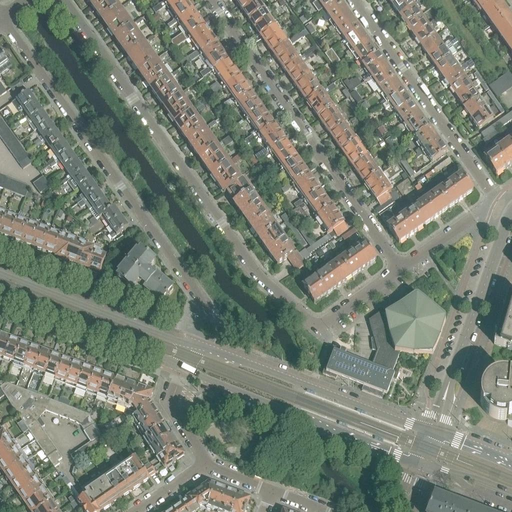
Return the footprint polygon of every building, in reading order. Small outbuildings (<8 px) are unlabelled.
[(102,22),(120,9),(113,0),(97,0),(90,5),(102,22)] [(176,0),(163,0),(165,2),(153,10),(156,14),(168,6),(176,0)] [(194,12),(185,0),(176,0),(168,6),(179,22),(194,12)] [(265,11),(264,11),(256,0),(246,0),(238,6),(250,22),(265,11)] [(307,0),(309,1),(310,0),(316,0),(318,2),(313,5),(319,14),(324,10),(337,0),(307,0)] [(340,2),(338,0),(337,0),(324,10),(326,13),(340,2)] [(415,4),(413,2),(412,0),(392,0),(389,2),(404,23),(420,12),(418,8),(420,8),(423,6),(421,4),(425,1),(424,0),(418,0),(419,1),(416,3),(415,4)] [(479,14),(481,13),(496,2),(494,0),(469,0),(472,3),(474,3),(480,11),(478,12),(479,14)] [(511,27),(511,20),(498,1),(496,2),(481,13),(482,14),(484,12),(490,21),(488,22),(491,27),(493,25),(499,34),(497,35),(498,37),(511,27)] [(360,30),(350,17),(340,2),(326,13),(336,27),(334,28),(331,28),(329,30),(333,35),(335,33),(336,31),(338,30),(345,41),(360,30)] [(114,39),(132,26),(120,9),(102,22),(114,39)] [(261,38),(276,28),(265,11),(250,22),(261,38)] [(206,29),(195,13),(194,12),(179,22),(188,35),(185,37),(182,34),(172,42),(171,45),(175,50),(191,39),(206,29)] [(428,23),(420,12),(404,23),(418,43),(435,32),(432,28),(435,29),(437,27),(433,21),(431,23),(430,26),(428,23)] [(150,19),(154,25),(159,22),(155,16),(150,19)] [(127,56),(145,44),(132,26),(114,39),(127,56)] [(311,36),(315,33),(310,26),(306,29),(311,36)] [(511,27),(498,37),(499,38),(501,37),(507,46),(505,47),(509,51),(510,50),(511,52),(511,27)] [(273,54),(287,44),(276,28),(261,38),(273,54)] [(217,45),(206,30),(206,29),(191,39),(202,55),(217,45)] [(377,55),(369,43),(360,30),(345,41),(353,52),(352,53),(349,53),(346,54),(350,60),(353,58),(354,56),(355,55),(363,65),(377,55)] [(303,39),(307,36),(305,32),(294,39),(296,43),(302,38),(303,39)] [(445,46),(435,32),(418,43),(433,64),(449,53),(447,49),(449,50),(452,48),(450,44),(448,42),(445,44),(445,46)] [(320,40),(316,43),(320,49),(324,46),(320,40)] [(139,74),(157,61),(145,44),(127,56),(139,74)] [(284,71),(299,60),(287,44),(273,54),(284,71)] [(229,61),(218,46),(217,45),(202,55),(214,72),(229,61)] [(318,58),(321,56),(316,48),(307,55),(304,57),(307,60),(315,54),(318,58)] [(325,55),(330,63),(332,65),(338,61),(331,51),(325,55)] [(8,64),(0,52),(0,73),(1,76),(11,68),(13,67),(10,62),(8,64)] [(197,53),(196,54),(195,53),(188,58),(191,63),(200,57),(197,53)] [(458,65),(449,53),(433,64),(448,85),(464,73),(463,72),(468,69),(469,71),(474,67),(470,62),(464,66),(462,62),(458,65)] [(391,74),(386,67),(382,61),(382,60),(379,55),(378,56),(377,55),(363,65),(370,76),(369,77),(366,77),(364,79),(367,84),(370,82),(371,80),(372,79),(380,90),(395,79),(394,78),(395,78),(392,73),(391,74)] [(307,60),(304,57),(299,60),(284,71),(296,87),(311,76),(303,66),(308,63),(307,60)] [(169,78),(157,61),(139,74),(151,91),(169,78)] [(240,77),(230,63),(229,61),(214,72),(225,88),(240,77)] [(203,79),(211,74),(207,69),(200,75),(203,79)] [(322,93),(313,80),(318,77),(315,73),(311,76),(296,87),(307,103),(322,93)] [(472,85),(464,73),(448,85),(462,105),(476,95),(478,94),(475,89),(478,87),(480,85),(477,81),(472,85)] [(507,91),(511,88),(504,76),(499,80),(507,91)] [(252,94),(241,79),(240,77),(225,88),(237,104),(252,94)] [(163,108),(181,95),(169,78),(151,91),(163,108)] [(412,104),(403,92),(395,79),(380,90),(387,101),(386,102),(384,101),(381,103),(385,109),(387,107),(388,105),(390,104),(397,114),(412,104)] [(357,80),(346,87),(350,92),(360,85),(357,80)] [(502,94),(507,91),(499,80),(494,83),(502,94)] [(13,93),(23,86),(20,81),(10,88),(11,90),(13,93)] [(9,87),(5,90),(1,83),(0,83),(0,94),(1,96),(11,90),(10,88),(9,87)] [(497,98),(502,94),(494,83),(489,86),(497,98)] [(220,86),(219,87),(217,84),(210,89),(214,95),(223,89),(220,86)] [(334,109),(326,98),(328,96),(327,96),(336,89),(332,85),(322,93),(307,103),(319,120),(334,109)] [(346,100),(350,97),(345,90),(341,93),(346,100)] [(18,114),(23,111),(35,102),(28,92),(11,104),(18,114)] [(263,110),(252,95),(252,94),(237,104),(248,120),(263,110)] [(193,113),(181,96),(181,95),(163,108),(175,125),(193,113)] [(494,119),(488,110),(486,108),(487,107),(487,106),(486,105),(485,106),(476,95),(462,105),(465,110),(464,110),(465,112),(464,113),(468,117),(468,116),(470,119),(473,123),(472,123),(475,128),(476,127),(478,130),(494,119)] [(232,102),(231,103),(230,101),(223,105),(227,111),(234,106),(232,102)] [(22,127),(42,112),(35,102),(23,111),(27,117),(24,119),(25,120),(20,124),(22,127)] [(430,129),(421,116),(412,104),(397,114),(405,125),(404,127),(401,126),(398,128),(400,131),(402,133),(405,132),(405,130),(407,128),(415,139),(430,129)] [(215,110),(219,115),(224,112),(220,107),(215,110)] [(330,136),(345,126),(334,109),(319,120),(330,136)] [(275,127),(264,111),(263,110),(248,120),(258,133),(252,137),(245,141),(248,145),(260,137),(275,127)] [(34,132),(37,130),(49,122),(42,112),(22,127),(23,129),(29,125),(34,132)] [(187,142),(205,130),(193,113),(175,125),(187,142)] [(499,129),(511,120),(508,115),(496,124),(499,129)] [(44,140),(56,132),(49,122),(37,130),(44,140)] [(487,138),(499,129),(496,124),(483,132),(487,138)] [(342,152),(357,142),(345,126),(330,136),(342,152)] [(286,143),(276,128),(275,127),(260,137),(271,153),(286,143)] [(443,147),(438,141),(433,134),(434,133),(431,128),(430,129),(415,139),(422,149),(420,151),(418,151),(415,152),(418,155),(415,157),(417,159),(422,156),(423,153),(424,152),(432,164),(447,153),(446,152),(447,151),(444,147),(443,147)] [(0,138),(1,141),(11,134),(8,130),(0,135),(0,138)] [(200,160),(218,147),(205,130),(187,142),(200,160)] [(51,150),(63,142),(56,132),(44,140),(51,150)] [(15,139),(11,134),(1,141),(5,146),(15,139)] [(18,144),(15,139),(5,146),(9,151),(18,144)] [(58,160),(70,152),(63,142),(51,150),(58,160)] [(354,169),(368,159),(357,142),(342,152),(354,169)] [(511,164),(511,146),(509,142),(483,160),(484,161),(484,160),(490,168),(495,176),(511,164)] [(298,159),(287,144),(286,143),(271,153),(283,169),(298,159)] [(12,156),(22,149),(18,144),(9,151),(12,156)] [(212,177),(230,164),(218,147),(200,160),(212,177)] [(25,154),(22,149),(12,156),(16,161),(25,154)] [(266,151),(265,152),(264,150),(254,158),(252,156),(248,159),(253,166),(269,155),(266,151)] [(65,170),(77,162),(70,152),(58,160),(65,170)] [(19,166),(29,159),(25,154),(16,161),(19,166)] [(22,170),(32,163),(29,159),(19,166),(22,170)] [(309,176),(299,160),(298,159),(283,169),(295,186),(309,176)] [(365,185),(380,175),(368,159),(354,169),(365,185)] [(439,172),(452,163),(450,159),(437,168),(439,172)] [(72,180),(84,171),(77,162),(65,170),(72,180)] [(224,194),(242,181),(230,164),(212,177),(224,194)] [(427,180),(439,172),(437,168),(425,177),(427,180)] [(68,183),(67,183),(74,193),(79,190),(91,181),(84,171),(72,180),(68,183)] [(381,207),(391,200),(390,200),(391,199),(387,194),(391,191),(380,175),(365,185),(381,207)] [(321,192),(310,177),(309,176),(295,186),(306,202),(321,192)] [(449,185),(437,194),(448,210),(473,192),(472,192),(462,177),(462,176),(450,184),(449,182),(449,179),(447,177),(444,179),(449,185)] [(49,188),(46,183),(42,178),(38,181),(45,191),(49,188)] [(9,193),(13,181),(7,179),(3,190),(9,193)] [(248,188),(250,187),(244,179),(242,181),(224,194),(227,192),(235,204),(253,191),(252,191),(251,192),(248,188)] [(14,195),(18,183),(13,181),(9,193),(14,195)] [(39,195),(45,191),(38,181),(32,185),(39,195)] [(78,205),(98,191),(91,181),(79,190),(84,196),(76,202),(78,205)] [(19,197),(23,185),(18,183),(14,195),(19,197)] [(25,199),(30,188),(23,185),(19,197),(25,199)] [(283,194),(290,189),(288,186),(281,191),(283,194)] [(419,186),(415,189),(420,196),(423,194),(424,193),(419,186)] [(89,212),(105,201),(98,191),(78,205),(79,207),(84,204),(89,212)] [(265,213),(255,198),(253,199),(251,197),(253,195),(252,193),(253,192),(253,191),(235,204),(234,205),(242,216),(241,217),(242,218),(243,219),(252,230),(269,218),(267,216),(266,217),(263,214),(265,213)] [(332,208),(322,193),(321,192),(306,202),(318,219),(332,208)] [(448,210),(437,194),(426,201),(425,200),(425,197),(423,194),(420,196),(417,198),(419,201),(422,202),(423,203),(412,211),(424,227),(448,210)] [(45,199),(50,203),(55,200),(51,195),(45,199)] [(378,214),(393,204),(391,200),(381,207),(376,211),(378,214)] [(89,221),(91,224),(96,221),(99,218),(111,210),(105,201),(89,212),(94,218),(89,221)] [(114,209),(114,208),(111,210),(99,218),(100,219),(103,217),(109,226),(121,218),(114,209)] [(344,225),(333,210),(332,208),(318,219),(329,234),(329,235),(344,225)] [(424,227),(412,211),(401,218),(400,217),(401,214),(398,211),(396,213),(393,215),(395,218),(398,219),(399,220),(387,229),(388,229),(399,244),(398,244),(399,245),(424,227)] [(11,239),(18,220),(8,216),(0,235),(4,236),(5,238),(7,239),(9,238),(11,239)] [(22,243),(30,222),(19,218),(18,220),(11,239),(15,240),(16,243),(18,243),(20,243),(22,243)] [(128,228),(127,228),(121,218),(109,226),(113,232),(109,236),(112,240),(128,228)] [(286,243),(285,241),(283,242),(281,239),(282,238),(272,223),(270,224),(268,220),(269,219),(269,218),(252,230),(259,240),(258,241),(260,244),(261,243),(269,255),(286,243)] [(32,247),(41,226),(30,222),(22,243),(26,245),(27,247),(29,248),(31,247),(32,247)] [(294,237),(298,234),(289,222),(285,224),(294,237)] [(348,230),(344,225),(329,235),(332,239),(336,236),(337,238),(348,230)] [(43,251),(51,230),(41,226),(32,247),(37,249),(38,251),(40,252),(42,251),(43,251)] [(53,255),(61,234),(51,230),(43,251),(47,253),(48,255),(51,256),(53,255)] [(67,236),(68,234),(62,232),(61,234),(53,255),(57,257),(57,258),(58,261),(61,262),(63,261),(64,261),(73,238),(67,236)] [(349,232),(341,238),(344,242),(352,237),(349,232)] [(302,250),(307,247),(298,234),(294,237),(302,250)] [(309,255),(332,239),(329,235),(329,234),(315,244),(310,247),(299,255),(303,261),(310,257),(309,255)] [(304,239),(310,247),(315,244),(309,235),(304,239)] [(78,241),(79,238),(73,236),(73,238),(64,261),(69,263),(69,265),(73,267),(75,265),(84,243),(78,241)] [(89,246),(89,244),(84,242),(84,243),(75,265),(80,267),(80,269),(84,271),(86,269),(94,250),(95,248),(89,246)] [(285,245),(286,244),(286,243),(269,255),(277,267),(288,259),(295,255),(289,247),(287,248),(285,245)] [(375,260),(365,245),(365,244),(363,245),(364,247),(361,249),(360,248),(345,258),(346,260),(342,262),(341,261),(340,262),(351,278),(376,260),(376,259),(375,260)] [(100,255),(101,252),(94,250),(86,269),(92,271),(92,274),(97,276),(99,274),(100,274),(106,257),(100,255)] [(173,290),(156,276),(150,271),(155,264),(140,252),(138,255),(136,253),(118,276),(119,277),(117,280),(132,292),(137,286),(139,288),(141,285),(143,287),(146,289),(143,291),(160,305),(173,290)] [(303,261),(299,255),(297,253),(295,255),(288,259),(298,272),(307,266),(303,261)] [(351,278),(340,262),(339,263),(340,264),(336,267),(335,265),(320,276),(321,278),(317,280),(316,279),(315,279),(327,295),(351,278)] [(314,304),(327,295),(315,279),(314,280),(315,281),(311,284),(310,282),(302,288),(302,289),(303,288),(307,295),(309,298),(314,304),(313,304),(314,304)] [(511,296),(508,295),(494,345),(511,350),(511,296)] [(445,319),(418,297),(417,296),(416,296),(415,296),(400,306),(384,316),(384,318),(382,318),(379,314),(369,321),(373,338),(371,339),(371,345),(372,351),(377,353),(371,369),(363,388),(362,392),(382,400),(399,354),(414,355),(433,355),(440,338),(446,321),(446,320),(445,319)] [(7,339),(6,337),(4,336),(2,337),(1,337),(0,338),(0,359),(3,360),(11,341),(7,339)] [(17,343),(16,341),(14,340),(12,341),(11,341),(3,360),(14,364),(21,345),(17,343)] [(28,347),(26,345),(24,344),(22,345),(21,345),(14,364),(24,368),(32,349),(28,347)] [(38,351),(37,349),(34,348),(32,349),(24,368),(23,370),(34,374),(42,353),(38,351)] [(346,353),(333,348),(323,375),(336,380),(337,377),(363,388),(371,369),(344,359),(346,353)] [(48,355),(47,353),(45,352),(43,353),(42,353),(34,374),(44,378),(53,357),(48,355)] [(59,359),(58,357),(55,356),(53,357),(44,378),(55,382),(64,361),(59,359)] [(69,363),(68,361),(66,360),(64,361),(55,382),(65,386),(74,365),(69,363)] [(80,367),(78,365),(76,364),(74,365),(65,386),(76,390),(84,369),(80,367)] [(90,371),(89,369),(87,368),(85,369),(84,369),(76,390),(86,394),(95,373),(90,371)] [(100,375),(99,373),(97,372),(95,373),(86,394),(97,398),(106,377),(105,377),(100,375)] [(111,379),(110,377),(108,376),(106,377),(97,398),(107,402),(107,401),(115,380),(111,379)] [(509,415),(511,398),(511,386),(509,387),(509,383),(510,379),(510,378),(509,378),(507,377),(506,377),(504,377),(502,377),(500,377),(499,377),(497,377),(495,378),(493,378),(492,379),(490,380),(489,381),(487,382),(486,384),(484,385),(483,387),(482,389),(481,390),(481,392),(480,394),(480,396),(480,398),(480,400),(480,402),(480,404),(481,406),(482,407),(482,409),(483,411),(484,412),(486,414),(487,415),(488,416),(489,417),(491,418),(492,418),(493,419),(495,420),(497,420),(499,421),(501,421),(504,421),(505,420),(506,420),(506,417),(506,415),(509,415)] [(504,421),(503,421),(511,421),(511,377),(511,379),(510,378),(510,379),(509,383),(509,387),(511,386),(511,398),(509,415),(506,415),(506,417),(506,420),(505,420),(504,421)] [(137,387),(116,379),(115,380),(107,401),(118,405),(116,411),(124,414),(129,409),(137,387)] [(74,410),(62,406),(58,404),(53,402),(48,400),(42,398),(37,396),(32,394),(31,394),(27,392),(6,384),(0,388),(0,390),(1,392),(3,396),(7,401),(25,427),(28,432),(33,439),(35,442),(54,469),(59,465),(62,459),(41,429),(45,426),(39,419),(46,412),(74,424),(81,428),(91,443),(71,457),(77,467),(108,446),(97,428),(89,416),(79,412),(74,410)] [(153,393),(152,393),(137,387),(129,409),(134,411),(133,415),(134,417),(131,419),(137,427),(158,414),(150,401),(153,393)] [(223,409),(226,404),(213,399),(211,404),(223,409)] [(144,438),(164,425),(165,425),(158,414),(137,427),(144,438)] [(168,430),(167,430),(164,425),(144,438),(144,439),(143,440),(146,445),(147,444),(151,449),(171,436),(170,435),(170,433),(168,430)] [(111,443),(101,428),(97,426),(97,428),(108,446),(111,443)] [(25,427),(20,430),(23,435),(28,432),(25,427)] [(0,450),(11,444),(13,442),(10,437),(8,439),(4,433),(3,434),(0,429),(0,450)] [(175,440),(173,440),(171,436),(151,449),(149,450),(153,456),(154,455),(157,459),(177,446),(177,445),(177,444),(175,440)] [(17,448),(15,449),(11,444),(0,450),(0,465),(18,454),(20,452),(17,448)] [(181,450),(180,450),(177,446),(157,459),(148,465),(141,470),(134,460),(124,467),(138,487),(142,484),(143,484),(148,481),(147,480),(155,474),(166,467),(168,467),(171,465),(172,464),(184,456),(183,455),(184,454),(181,450)] [(23,457),(21,459),(18,454),(0,465),(0,471),(0,472),(3,473),(6,477),(25,464),(27,462),(23,457)] [(138,487),(124,467),(122,464),(121,462),(111,469),(114,474),(128,494),(132,491),(133,491),(138,488),(137,487),(138,487)] [(30,467),(28,469),(25,464),(6,477),(5,479),(7,482),(10,483),(13,487),(32,474),(34,472),(30,467)] [(37,477),(35,479),(32,474),(13,487),(12,489),(14,492),(17,493),(19,497),(38,483),(40,482),(37,477)] [(127,494),(128,494),(114,474),(104,481),(118,500),(122,498),(123,498),(128,495),(127,494)] [(65,478),(62,480),(63,482),(66,486),(66,487),(70,485),(65,478)] [(117,501),(118,500),(104,481),(94,488),(108,507),(112,504),(113,505),(118,501),(117,501)] [(44,487),(42,489),(38,483),(19,497),(20,497),(19,499),(21,502),(24,502),(26,506),(45,493),(47,492),(44,487)] [(215,486),(214,485),(210,483),(209,484),(186,499),(187,500),(180,505),(185,511),(198,511),(198,510),(202,507),(207,509),(215,486)] [(221,488),(220,488),(215,486),(207,509),(206,510),(210,511),(212,511),(213,511),(214,511),(218,511),(227,491),(226,490),(225,489),(221,488)] [(107,508),(108,507),(94,488),(84,494),(86,497),(96,511),(101,511),(102,511),(103,511),(108,508),(107,508)] [(233,492),(232,493),(227,491),(218,511),(230,511),(238,495),(237,495),(236,493),(233,492)] [(51,497),(49,498),(45,493),(26,506),(27,507),(26,509),(28,511),(29,511),(39,511),(53,503),(54,502),(51,497)] [(244,496),(243,497),(238,495),(230,511),(244,511),(249,499),(248,499),(248,498),(244,496)] [(449,511),(453,503),(434,496),(428,511),(449,511)] [(96,511),(86,497),(80,502),(78,500),(76,501),(78,503),(79,505),(83,511),(96,511)] [(79,505),(78,503),(76,501),(72,505),(71,505),(73,509),(79,505)] [(58,511),(53,503),(39,511),(58,511)] [(471,511),(472,510),(453,503),(449,511),(471,511)]
